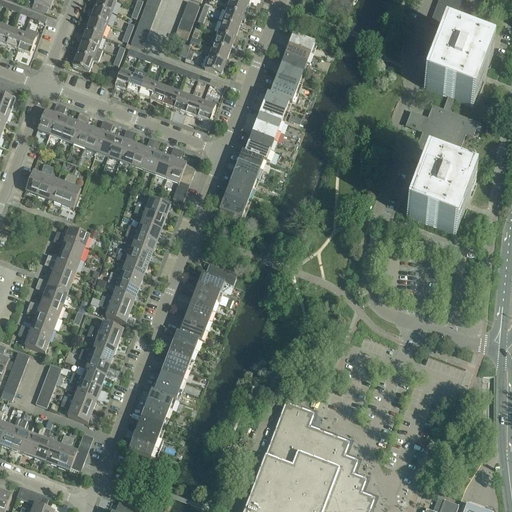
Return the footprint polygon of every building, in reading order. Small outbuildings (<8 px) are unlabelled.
[(48,10),(50,11),(53,0),(35,0),(31,10),(46,16),(48,10)] [(98,0),(96,5),(94,4),(93,8),(111,15),(116,4),(106,0),(98,0)] [(247,15),(245,14),(248,6),(232,0),(231,0),(227,12),(246,19),(247,15)] [(146,7),(158,11),(160,6),(148,1),(146,7)] [(450,7),(463,12),(465,6),(453,1),(450,7)] [(143,4),(138,2),(135,11),(140,13),(143,4)] [(439,2),(436,8),(448,12),(450,7),(439,2)] [(200,8),(188,3),(186,9),(198,14),(200,8)] [(12,7),(10,12),(18,15),(20,10),(12,7)] [(144,12),(156,17),(158,11),(146,7),(144,12)] [(209,9),(204,7),(201,15),(206,17),(209,9)] [(448,12),(461,17),(463,12),(450,7),(448,12)] [(91,12),(93,13),(90,21),(107,27),(111,15),(93,8),(91,12)] [(436,8),(434,13),(446,18),(448,12),(436,8)] [(184,15),(196,19),(198,14),(186,9),(184,15)] [(26,18),(28,13),(20,10),(18,15),(26,18)] [(131,19),(136,21),(140,13),(135,11),(131,19)] [(142,18),(154,22),(156,17),(144,12),(142,18)] [(242,22),(244,23),(246,19),(227,12),(223,24),(239,30),(242,22)] [(446,18),(458,23),(461,17),(448,12),(446,18)] [(434,13),(432,19),(444,24),(446,18),(434,13)] [(182,20),(194,25),(196,19),(184,15),(182,20)] [(198,24),(203,26),(206,17),(201,15),(198,24)] [(47,20),(36,16),(34,21),(45,25),(47,20)] [(154,22),(142,18),(139,24),(151,28),(154,22)] [(444,24),(456,28),(458,23),(446,18),(444,24)] [(432,19),(430,25),(442,29),(444,24),(432,19)] [(194,25),(182,20),(179,26),(192,31),(194,25)] [(87,29),(85,28),(84,32),(102,39),(107,27),(90,21),(87,29)] [(151,28),(139,24),(137,29),(149,34),(151,28)] [(238,39),(236,38),(239,30),(223,24),(218,35),(237,43),(238,39)] [(442,29),(454,34),(456,28),(444,24),(442,29)] [(134,27),(129,25),(126,34),(131,36),(134,27)] [(192,31),(179,26),(177,32),(189,36),(192,31)] [(1,27),(0,28),(0,45),(6,47),(12,31),(1,27)] [(149,34),(137,29),(135,35),(147,39),(149,34)] [(200,32),(195,30),(192,39),(197,41),(200,32)] [(18,52),(24,35),(12,31),(6,47),(18,52)] [(82,36),(84,37),(81,44),(98,50),(102,39),(84,32),(82,36)] [(175,37),(187,42),(189,36),(177,32),(175,37)] [(122,43),(127,45),(131,36),(126,34),(122,43)] [(30,56),(36,40),(24,35),(18,52),(30,56)] [(147,39),(135,35),(133,40),(145,45),(147,39)] [(233,46),(235,47),(237,43),(218,35),(214,47),(230,53),(233,46)] [(292,43),(291,42),(289,48),(311,56),(315,46),(293,38),(292,39),(294,39),(292,43)] [(429,166),(409,219),(453,236),(473,183),(451,174),(466,136),(473,139),(478,125),(451,114),(455,102),(470,108),(487,64),(491,54),(446,38),(436,64),(426,91),(448,99),(443,111),(432,107),(427,121),(428,122),(423,134),(422,133),(412,160),(429,166)] [(190,44),(199,47),(201,42),(197,41),(192,39),(190,44)] [(131,46),(143,50),(145,45),(133,40),(131,46)] [(78,52),(76,51),(75,55),(93,62),(98,64),(102,52),(98,50),(81,44),(78,52)] [(183,46),(179,57),(186,60),(189,51),(190,49),(183,46)] [(229,62),(227,61),(230,53),(214,47),(209,59),(228,66),(229,62)] [(287,58),(286,57),(286,58),(307,66),(311,56),(289,48),(287,54),(288,54),(287,58)] [(125,51),(120,49),(117,58),(122,60),(125,51)] [(137,54),(129,51),(127,56),(135,59),(137,54)] [(186,60),(191,62),(194,53),(189,51),(186,60)] [(73,59),(75,60),(72,68),(89,75),(93,62),(75,55),(73,59)] [(145,57),(143,62),(151,65),(153,60),(145,57)] [(113,66),(119,68),(122,60),(117,58),(113,66)] [(307,66),(286,58),(285,58),(284,62),(282,67),(303,76),(307,66)] [(205,71),(221,77),(224,69),(226,70),(228,66),(209,59),(205,71)] [(159,68),(161,63),(153,60),(151,65),(159,68)] [(169,66),(167,71),(174,74),(176,69),(169,66)] [(303,76),(282,67),(278,77),(300,86),(303,76)] [(182,77),(184,72),(176,69),(174,74),(182,77)] [(133,77),(127,93),(139,98),(145,81),(147,76),(135,71),(133,77)] [(121,72),(115,88),(127,93),(133,77),(121,72)] [(113,83),(116,74),(111,73),(108,82),(113,83)] [(192,75),(190,80),(198,83),(200,77),(192,75)] [(206,86),(208,80),(200,77),(198,83),(206,86)] [(300,86),(278,77),(274,87),(296,96),(300,86)] [(150,102),(157,86),(145,81),(139,98),(150,102)] [(216,84),(214,89),(222,92),(224,86),(216,84)] [(7,98),(11,88),(5,86),(1,96),(7,98)] [(157,86),(150,102),(162,106),(168,90),(157,86)] [(272,93),(273,94),(272,97),(271,97),(270,97),(289,104),(289,105),(292,106),(296,96),(274,87),(272,93)] [(12,100),(16,90),(11,88),(7,98),(12,101),(12,100)] [(174,111),(180,95),(168,90),(162,106),(174,111)] [(16,102),(12,100),(12,101),(7,98),(1,96),(0,95),(0,110),(11,114),(16,102)] [(180,95),(174,111),(186,115),(192,99),(180,95)] [(289,104),(270,97),(267,96),(267,97),(264,106),(286,114),(289,105),(289,104)] [(198,120),(204,104),(192,99),(186,115),(198,120)] [(210,124),(216,108),(204,104),(198,120),(210,124)] [(286,114),(264,106),(260,116),(282,124),(286,114)] [(88,117),(90,112),(81,109),(79,114),(88,117)] [(0,123),(6,126),(11,114),(0,110),(0,123)] [(45,112),(38,133),(50,137),(57,117),(45,112)] [(57,117),(50,137),(61,142),(69,121),(63,119),(64,115),(59,113),(57,117)] [(282,124),(260,116),(256,126),(278,134),(282,124)] [(69,121),(61,142),(73,146),(81,126),(83,122),(78,120),(76,124),(69,121)] [(81,126),(73,146),(85,150),(92,130),(81,126)] [(278,134),(256,126),(252,136),(274,144),(278,134)] [(92,130),(85,150),(97,155),(104,135),(92,130)] [(104,135),(97,155),(108,159),(116,139),(104,135)] [(274,144),(252,136),(249,145),(271,154),(274,144)] [(116,139),(108,159),(120,164),(128,144),(116,139)] [(128,144),(120,164),(132,168),(139,148),(128,144)] [(247,151),(248,151),(247,155),(245,155),(264,163),(267,164),(271,154),(249,145),(247,151)] [(139,148),(132,168),(144,173),(151,152),(153,148),(148,146),(146,151),(139,148)] [(151,152),(144,173),(155,177),(163,157),(151,152)] [(245,155),(242,154),(242,155),(238,165),(260,173),(264,163),(245,155)] [(163,157),(155,177),(167,181),(174,161),(163,157)] [(174,161),(167,181),(178,186),(179,186),(180,183),(182,178),(184,173),(186,167),(187,166),(179,163),(181,159),(176,157),(174,161)] [(260,173),(238,165),(234,175),(256,183),(260,173)] [(184,173),(194,176),(196,171),(186,167),(184,173)] [(33,173),(26,193),(38,198),(45,178),(47,174),(42,172),(40,176),(33,173)] [(194,176),(184,173),(182,178),(192,181),(194,176)] [(256,183),(234,175),(231,184),(252,192),(256,183)] [(45,178),(38,198),(49,202),(57,182),(50,180),(45,178)] [(192,181),(182,178),(180,183),(190,187),(192,181)] [(65,181),(64,185),(57,182),(49,202),(61,207),(70,183),(65,181)] [(74,188),(75,184),(70,183),(61,207),(73,211),(81,191),(74,188)] [(177,189),(187,193),(190,187),(180,183),(179,186),(178,186),(177,189)] [(252,192),(231,184),(227,194),(249,202),(252,192)] [(187,193),(177,189),(175,195),(185,198),(187,193)] [(249,202),(227,194),(223,204),(245,212),(249,202)] [(173,201),(183,205),(185,198),(175,195),(173,201)] [(155,198),(154,202),(167,207),(169,203),(155,198)] [(148,208),(144,206),(142,211),(165,220),(170,208),(167,207),(154,202),(151,201),(148,208)] [(221,209),(222,209),(221,213),(220,212),(219,214),(241,222),(245,212),(223,204),(221,209)] [(357,213),(363,215),(366,208),(359,206),(357,213)] [(140,217),(144,219),(141,225),(161,232),(165,220),(142,211),(140,217)] [(139,232),(137,237),(156,244),(161,232),(141,225),(139,232)] [(63,236),(61,241),(65,242),(85,250),(89,238),(69,231),(67,237),(63,236)] [(135,241),(133,248),(152,256),(156,244),(137,237),(135,241)] [(85,250),(65,242),(60,254),(80,262),(85,250)] [(130,255),(126,253),(124,258),(148,267),(152,256),(133,248),(130,255)] [(80,262),(60,254),(56,266),(76,273),(80,262)] [(122,263),(126,265),(124,272),(143,279),(148,267),(124,258),(122,263)] [(76,273),(56,266),(52,278),(72,285),(76,273)] [(209,266),(205,277),(205,278),(224,285),(226,286),(233,289),(238,277),(209,266)] [(121,278),(117,277),(115,281),(139,291),(143,279),(124,272),(121,278)] [(202,281),(201,281),(198,287),(222,296),(226,286),(224,285),(205,278),(205,277),(202,276),(202,277),(203,278),(202,281)] [(72,285),(52,278),(47,289),(67,297),(72,285)] [(113,286),(117,288),(115,295),(134,302),(139,291),(115,281),(113,286)] [(222,296),(198,287),(195,296),(218,305),(222,296)] [(43,288),(41,293),(45,294),(43,301),(63,309),(67,297),(47,289),(43,288)] [(112,301),(108,300),(106,305),(130,314),(134,302),(115,295),(112,301)] [(218,305),(195,296),(191,306),(214,315),(218,305)] [(63,309),(43,301),(38,313),(58,321),(63,309)] [(108,312),(106,318),(125,326),(130,314),(106,305),(104,310),(108,312)] [(214,315),(191,306),(187,316),(210,325),(214,315)] [(58,321),(38,313),(34,325),(54,332),(58,321)] [(210,325),(187,316),(183,326),(206,335),(210,325)] [(101,331),(99,337),(119,344),(124,332),(104,324),(101,331)] [(54,332),(34,325),(30,336),(49,344),(54,332)] [(199,344),(202,345),(206,335),(183,326),(180,335),(179,335),(179,336),(199,343),(199,344)] [(177,340),(175,339),(173,345),(195,353),(199,344),(199,343),(179,336),(179,335),(177,334),(176,335),(178,336),(177,340)] [(25,348),(45,356),(49,344),(30,336),(25,348)] [(97,342),(95,349),(115,356),(119,344),(99,337),(97,342)] [(195,353),(173,345),(169,355),(191,363),(195,353)] [(72,347),(70,355),(77,356),(79,348),(72,347)] [(92,355),(88,353),(86,359),(90,360),(110,368),(115,356),(95,349),(92,355)] [(29,359),(18,354),(16,360),(27,364),(29,359)] [(191,363),(169,355),(166,365),(187,373),(191,363)] [(6,370),(9,362),(0,358),(0,381),(1,382),(6,370)] [(73,361),(65,358),(63,366),(71,369),(73,361)] [(14,366),(25,370),(27,364),(16,360),(14,364),(14,366)] [(88,365),(86,372),(106,380),(110,368),(90,360),(88,365)] [(9,362),(6,370),(11,372),(12,371),(14,366),(14,364),(9,362)] [(187,373),(166,365),(162,374),(184,383),(187,373)] [(12,371),(23,375),(25,370),(14,366),(12,371)] [(62,371),(50,367),(48,373),(60,377),(62,371)] [(9,377),(21,381),(23,375),(12,371),(11,372),(9,377)] [(83,378),(79,377),(77,381),(101,391),(106,380),(86,372),(83,378)] [(60,377),(48,373),(46,378),(58,382),(60,377)] [(184,383),(162,374),(158,384),(180,393),(184,383)] [(7,383),(18,387),(21,381),(9,377),(7,383)] [(58,382),(46,378),(44,384),(55,388),(58,382)] [(75,386),(80,388),(77,395),(97,403),(101,391),(77,381),(75,386)] [(5,388),(16,393),(18,387),(7,383),(5,388)] [(55,388),(44,384),(42,389),(53,394),(55,388)] [(154,393),(154,394),(173,401),(173,402),(176,403),(180,393),(158,384),(155,394),(154,393)] [(3,394),(14,398),(16,393),(5,388),(3,394)] [(53,394),(42,389),(40,395),(51,400),(53,394)] [(151,398),(150,397),(148,403),(169,411),(173,402),(173,401),(154,394),(151,393),(151,394),(152,395),(151,398)] [(1,400),(12,404),(14,398),(3,394),(1,400)] [(51,400),(40,395),(38,401),(49,405),(51,400)] [(74,402),(72,407),(92,415),(97,403),(77,395),(74,402)] [(35,406),(47,411),(49,405),(38,401),(35,406)] [(169,411),(148,403),(144,413),(166,421),(169,411)] [(68,419),(88,426),(92,415),(72,407),(68,405),(66,410),(70,412),(68,419)] [(370,511),(375,501),(361,496),(366,482),(353,477),(358,463),(344,458),(349,445),(319,433),(309,429),(314,416),(286,405),(245,511),(370,511)] [(166,421),(144,413),(140,423),(162,431),(166,421)] [(162,431),(140,423),(137,432),(158,441),(162,431)] [(6,427),(0,443),(0,447),(11,451),(18,431),(13,429),(6,427)] [(18,431),(11,451),(22,456),(30,436),(24,433),(25,429),(20,427),(18,431)] [(137,432),(133,442),(154,450),(160,453),(164,443),(158,441),(137,432)] [(30,436),(22,456),(34,460),(42,440),(37,438),(30,436)] [(42,440),(34,460),(46,464),(53,445),(47,442),(49,438),(44,436),(42,440)] [(94,440),(84,436),(81,442),(91,446),(94,440)] [(91,446),(81,442),(79,448),(89,451),(91,446)] [(129,452),(128,453),(150,461),(154,450),(133,442),(129,452)] [(53,445),(46,464),(58,469),(67,445),(62,443),(60,447),(53,445)] [(67,445),(58,469),(70,474),(71,470),(73,464),(75,459),(77,454),(70,451),(72,447),(67,445)] [(89,451),(79,448),(77,453),(87,457),(89,451)] [(87,457),(77,453),(77,454),(75,459),(85,463),(87,457)] [(85,463),(75,459),(73,464),(83,469),(85,463)] [(71,470),(81,474),(83,469),(73,464),(71,470)] [(0,489),(0,511),(5,511),(12,497),(4,494),(5,490),(0,488),(0,489)] [(21,489),(17,500),(22,502),(26,491),(21,489)] [(26,491),(22,502),(28,504),(32,493),(26,491)] [(32,493),(28,504),(33,506),(38,495),(32,493)] [(38,495),(33,506),(34,506),(40,508),(43,498),(38,495)] [(43,498),(40,508),(46,510),(49,500),(43,498)] [(457,511),(459,508),(444,502),(439,511),(430,511),(425,510),(424,511),(457,511)]
